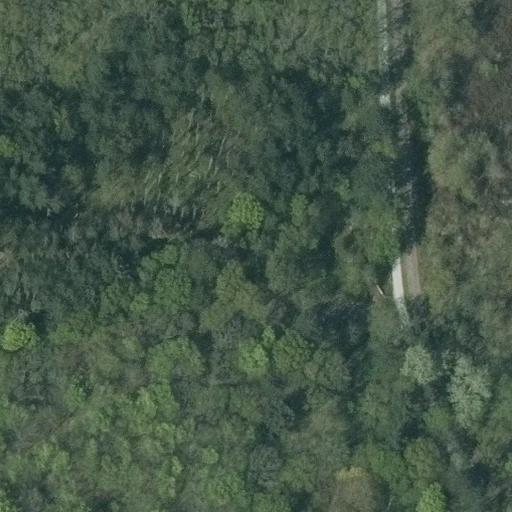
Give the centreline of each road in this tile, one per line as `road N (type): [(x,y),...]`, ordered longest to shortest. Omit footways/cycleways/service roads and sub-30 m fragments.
road 1 (unknown): [(388,0),(406,307)]
road 2 (unknown): [(406,307),(482,511)]
road 3 (unknown): [(250,323),(235,355),(233,406),(245,456),(274,511)]
road 4 (unknown): [(396,308),(250,323)]
